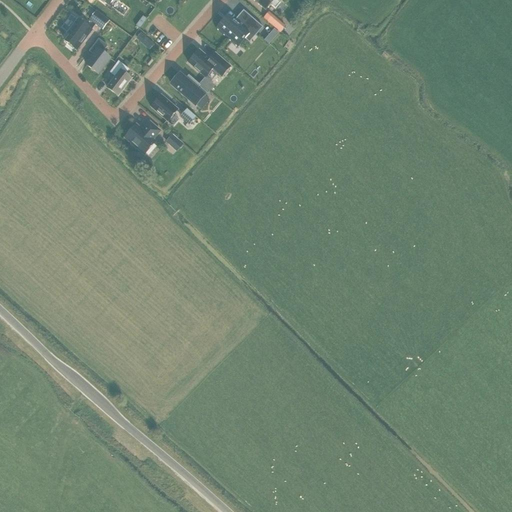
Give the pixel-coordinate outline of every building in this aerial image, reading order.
[(256,0),(267,8),(273,0),(256,0)] [(216,28),(216,29),(238,48),(239,47),(238,46),(243,41),(245,39),(244,39),(251,31),(256,36),(263,27),(243,10),(234,21),(228,16),(217,28),(216,28)] [(109,22),(96,12),(90,20),(103,30),(109,22)] [(272,17),(266,23),(280,35),(286,28),(272,17)] [(74,49),(77,51),(93,30),(79,20),(68,34),(71,36),(66,43),(69,45),(68,46),(73,50),(74,49)] [(145,38),(141,43),(149,51),(154,46),(145,38)] [(94,55),(86,65),(97,74),(110,58),(102,53),(107,46),(98,40),(89,52),(94,55)] [(199,50),(188,63),(205,78),(213,70),(221,78),(231,67),(215,54),(210,60),(199,50)] [(115,77),(107,88),(118,96),(131,79),(125,74),(129,70),(118,62),(110,73),(115,77)] [(187,81),(179,74),(171,84),(194,104),(203,94),(197,89),(200,85),(190,77),(187,81)] [(161,96),(151,108),(167,122),(178,110),(161,96)] [(180,117),(189,126),(196,118),(187,109),(180,117)] [(155,142),(153,140),(160,131),(150,122),(144,128),(145,129),(143,131),(136,125),(125,138),(132,144),(131,145),(136,149),(137,148),(144,155),(155,142)] [(172,135),(167,142),(177,151),(183,144),(172,135)]
